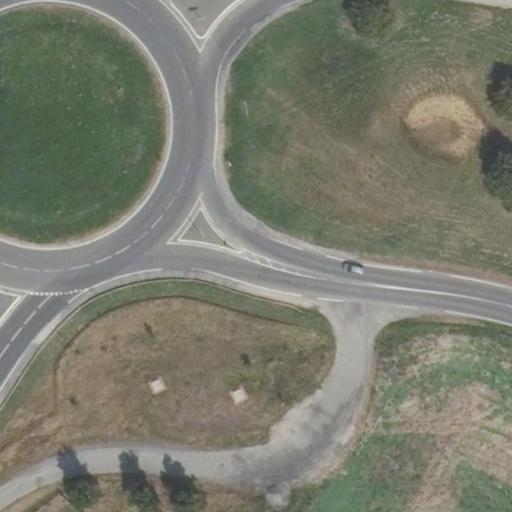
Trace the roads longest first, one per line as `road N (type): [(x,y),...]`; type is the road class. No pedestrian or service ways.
road 1 (track): [(372,284),(353,402),(309,451),(235,478),(100,463),(0,502)]
road 2 (secondary): [(117,253),(183,253),(372,284)]
road 3 (secondary): [(372,284),(246,238),(189,165)]
road 4 (secondary): [(511,305),(372,284)]
road 5 (tertiary): [(194,106),(215,46),(267,0)]
road 6 (primary): [(194,106),(178,54),(127,0)]
road 7 (primary): [(0,358),(80,267)]
